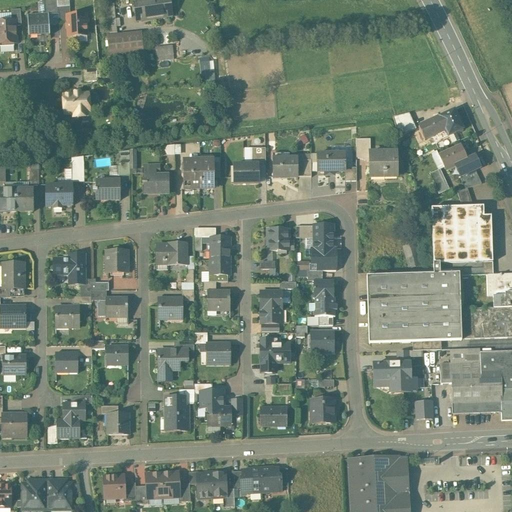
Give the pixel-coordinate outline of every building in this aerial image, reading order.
[(57,0),(49,0),(44,2),(45,15),(49,15),(49,16),(58,15),(58,9),(57,0)] [(154,0),(134,0),(132,0),(135,22),(158,18),(154,0)] [(169,0),(154,0),(158,18),(172,16),(169,0)] [(70,7),(58,9),(58,15),(59,24),(67,24),(67,17),(70,16),(70,7)] [(121,20),(115,19),(115,9),(111,9),(110,28),(120,29),(121,20)] [(20,11),(11,11),(12,22),(15,22),(16,27),(22,27),(20,11)] [(45,15),(27,16),(28,38),(29,38),(29,35),(49,34),(49,36),(50,36),(49,16),(49,15),(45,15)] [(70,16),(67,17),(67,24),(68,38),(77,38),(77,36),(87,35),(87,25),(89,22),(89,20),(86,18),(86,15),(70,16)] [(12,22),(0,22),(0,45),(17,44),(16,27),(15,22),(12,22)] [(116,32),(107,33),(109,47),(118,46),(116,35),(116,32)] [(140,32),(116,35),(118,46),(119,55),(142,52),(140,32)] [(170,45),(155,48),(156,58),(172,56),(170,45)] [(96,70),(82,71),(83,83),(97,82),(96,70)] [(89,94),(63,96),(64,112),(71,111),(73,112),(73,117),(74,118),(80,118),(81,117),(89,116),(89,114),(90,113),(89,94)] [(454,111),(439,118),(445,132),(451,145),(459,142),(459,141),(456,134),(463,131),(454,111)] [(401,116),(393,118),(399,138),(416,130),(409,114),(401,116)] [(421,126),(418,128),(424,141),(445,132),(439,118),(421,126)] [(370,153),(370,139),(356,139),(356,154),(370,154),(370,153)] [(181,155),(181,146),(167,145),(166,155),(181,155)] [(460,147),(439,157),(445,171),(454,166),(467,161),(466,160),(460,147)] [(265,149),(251,149),(251,165),(258,165),(258,166),(266,166),(265,149)] [(129,152),(119,153),(119,177),(130,177),(130,175),(129,152)] [(396,178),(396,153),(370,153),(370,154),(370,165),(371,178),(396,178)] [(345,154),(318,154),(318,172),(345,172),(346,171),(346,168),(345,154)] [(467,161),(454,166),(460,178),(475,171),(480,169),(474,156),(466,160),(467,161)] [(298,160),(281,160),(281,161),(274,161),(274,160),(273,160),(273,178),(298,178),(298,176),(298,161),(298,160)] [(311,162),(298,161),(298,176),(311,176),(311,162)] [(200,162),(183,163),(183,169),(181,171),(181,177),(183,179),(183,187),(190,187),(192,189),(200,189),(200,164),(200,162)] [(84,164),(72,164),(72,184),(84,184),(84,164)] [(213,164),(200,164),(200,189),(213,189),(213,179),(213,164)] [(251,165),(232,165),(232,184),(258,184),(258,166),(258,165),(251,165)] [(151,166),(148,166),(146,168),(144,168),(144,177),(156,177),(156,174),(157,174),(157,168),(153,168),(151,166)] [(356,168),(346,168),(346,171),(345,172),(345,181),(357,181),(356,168)] [(439,170),(429,175),(435,187),(445,183),(439,170)] [(39,171),(30,171),(30,185),(39,185),(39,171)] [(475,171),(460,178),(465,190),(467,190),(481,185),(475,171)] [(168,196),(168,176),(156,177),(144,177),(144,185),(142,185),(142,186),(146,186),(146,194),(160,193),(160,196),(168,196)] [(119,201),(119,182),(95,182),(96,191),(92,191),(92,194),(96,194),(96,199),(111,198),(111,201),(119,201)] [(445,183),(435,187),(438,195),(449,190),(445,183)] [(72,187),(46,187),(46,207),(72,207),(72,187)] [(16,190),(0,190),(0,212),(16,212),(16,190)] [(32,190),(16,190),(16,212),(32,212),(32,190)] [(467,190),(465,190),(457,193),(462,208),(473,208),(467,190)] [(511,274),(485,276),(484,264),(493,263),(491,225),(484,225),(483,208),(473,208),(462,208),(431,210),(433,272),(382,273),(382,279),(368,280),(369,322),(368,322),(369,334),(370,334),(370,344),(511,339),(511,274)] [(323,226),(323,228),(315,228),(315,226),(314,226),(314,227),(314,239),(314,250),(333,250),(333,226),(323,226)] [(314,227),(296,227),(296,239),(314,239),(314,227)] [(288,230),(267,230),(267,252),(286,252),(286,242),(288,242),(288,230)] [(202,239),(193,239),(194,252),(202,252),(202,239)] [(230,239),(211,239),(210,261),(210,262),(230,262),(230,239)] [(188,244),(168,244),(168,246),(157,246),(156,265),(168,265),(168,267),(188,267),(188,244)] [(413,253),(409,245),(403,248),(407,256),(413,253)] [(333,250),(314,250),(311,250),(311,265),(317,265),(332,265),(336,265),(335,250),(333,250)] [(127,252),(106,252),(106,274),(127,274),(127,252)] [(86,256),(70,256),(70,260),(54,260),(54,275),(70,276),(70,284),(81,284),(85,284),(85,281),(86,256)] [(230,262),(210,262),(210,261),(209,261),(209,283),(216,283),(228,283),(228,276),(230,276),(230,262)] [(25,264),(2,264),(2,290),(11,290),(16,290),(16,291),(26,291),(25,264)] [(318,272),(307,272),(307,279),(313,280),(313,299),(314,299),(333,299),(333,281),(322,281),(322,272),(318,272)] [(85,281),(85,284),(81,284),(81,298),(91,298),(91,292),(91,284),(91,281),(85,281)] [(209,283),(204,283),(204,291),(207,291),(216,291),(216,283),(209,283)] [(108,284),(91,284),(91,292),(106,292),(108,292),(108,284)] [(11,299),(11,290),(2,290),(0,289),(0,298),(0,299),(11,299)] [(216,291),(207,291),(207,310),(230,310),(230,291),(216,291)] [(106,292),(91,292),(91,298),(91,302),(98,302),(99,302),(106,302),(106,298),(106,292)] [(194,292),(182,292),(182,298),(183,298),(183,302),(194,302),(194,292)] [(282,293),(260,293),(260,311),(261,311),(282,311),(282,293)] [(115,299),(115,298),(106,298),(106,302),(99,302),(99,304),(98,304),(98,318),(106,318),(106,317),(127,317),(127,325),(128,325),(128,299),(115,299)] [(177,299),(158,300),(159,322),(183,321),(183,302),(183,298),(182,298),(177,298),(177,299)] [(333,299),(314,299),(314,318),(318,318),(333,318),(335,318),(335,311),(337,311),(337,306),(335,306),(334,299),(333,299)] [(25,307),(0,307),(0,328),(26,329),(25,307)] [(79,308),(56,308),(56,329),(79,329),(79,308)] [(282,311),(261,311),(261,314),(260,314),(260,319),(261,319),(261,325),(282,325),(282,311)] [(333,318),(318,318),(318,327),(333,327),(333,318)] [(334,333),(310,333),(311,354),(334,354),(334,333)] [(208,334),(194,334),(194,342),(194,345),(203,345),(203,343),(208,343),(208,334)] [(194,342),(175,342),(175,351),(180,351),(194,351),(194,345),(194,342)] [(230,345),(207,345),(207,365),(230,365),(230,345)] [(284,345),(260,345),(260,361),(269,361),(269,364),(275,364),(284,364),(284,345)] [(92,347),(80,347),(80,358),(92,358),(92,350),(92,348),(92,347)] [(128,348),(107,348),(108,365),(128,365),(128,348)] [(175,351),(158,351),(158,372),(168,372),(168,370),(180,370),(180,351),(175,351)] [(409,352),(397,353),(398,365),(409,365),(409,352)] [(511,354),(480,356),(481,364),(501,363),(502,393),(511,392),(511,354)] [(78,355),(56,355),(56,375),(78,375),(78,355)] [(25,357),(3,358),(3,377),(26,376),(25,357)] [(269,364),(269,361),(260,361),(260,364),(261,364),(261,374),(276,374),(275,364),(269,364)] [(481,364),(451,365),(440,365),(441,386),(452,385),(452,394),(451,394),(452,405),(452,415),(499,414),(499,415),(501,415),(501,414),(502,414),(502,393),(501,363),(481,364)] [(398,365),(374,366),(374,388),(390,387),(391,394),(410,393),(410,391),(416,391),(416,381),(410,381),(409,365),(398,365)] [(168,372),(158,372),(158,384),(158,381),(169,381),(168,372)] [(195,389),(195,381),(185,381),(185,390),(195,389)] [(194,391),(179,391),(179,407),(187,407),(187,405),(194,405),(194,399),(194,391)] [(511,392),(502,393),(502,414),(503,421),(511,420),(511,392)] [(201,409),(207,409),(223,409),(223,393),(201,393),(201,409)] [(92,405),(92,397),(71,397),(71,405),(84,405),(92,405)] [(334,401),(311,401),(311,424),(334,423),(334,401)] [(431,403),(415,404),(416,421),(432,420),(431,403)] [(71,405),(64,405),(64,421),(80,421),(80,422),(84,421),(84,405),(71,405)] [(179,407),(165,407),(165,433),(187,433),(187,407),(179,407)] [(119,408),(101,408),(101,416),(108,416),(108,415),(119,415),(119,408)] [(223,409),(207,409),(207,427),(231,427),(231,409),(223,409)] [(26,415),(26,439),(36,439),(36,420),(39,420),(39,410),(26,410),(26,415)] [(286,411),(260,410),(260,428),(277,428),(277,424),(285,424),(286,411)] [(26,415),(1,415),(2,439),(26,439),(26,415)] [(119,415),(108,415),(108,416),(108,428),(108,437),(129,436),(129,415),(119,415)] [(64,421),(56,421),(56,431),(56,441),(57,441),(79,440),(80,440),(80,422),(80,421),(64,421)] [(56,441),(56,431),(48,431),(48,445),(57,444),(57,441),(56,441)] [(399,463),(364,465),(364,461),(364,460),(363,460),(362,460),(349,461),(348,461),(348,462),(349,474),(348,474),(349,475),(350,487),(349,487),(349,489),(350,489),(351,500),(350,500),(350,502),(351,502),(351,511),(408,511),(409,507),(409,505),(408,499),(409,499),(408,497),(407,480),(407,478),(407,479),(407,473),(398,474),(398,464),(399,464),(399,463)] [(252,471),(242,471),(242,473),(243,479),(241,480),(241,491),(242,495),(261,494),(260,469),(252,470),(252,471)] [(278,469),(269,470),(269,469),(260,469),(261,494),(281,493),(281,488),(280,477),(278,477),(278,470),(278,469)] [(287,470),(278,470),(278,477),(280,477),(281,488),(288,488),(287,470)] [(225,472),(219,473),(217,475),(211,475),(212,499),(226,498),(226,491),(225,472)] [(197,473),(189,474),(189,485),(190,486),(198,486),(197,476),(198,476),(197,473)] [(242,473),(233,473),(234,490),(234,491),(241,491),(241,480),(243,479),(242,473)] [(178,474),(162,475),(163,499),(179,498),(178,485),(178,474)] [(113,475),(111,478),(103,478),(105,500),(125,499),(124,485),(124,477),(116,477),(113,475)] [(162,475),(146,476),(147,487),(147,500),(148,500),(163,499),(162,475)] [(198,476),(197,476),(198,486),(198,500),(212,499),(211,475),(198,476)] [(38,486),(23,486),(23,511),(33,511),(33,507),(47,507),(47,482),(38,482),(38,486)] [(71,486),(56,486),(56,482),(47,482),(47,507),(61,507),(61,511),(71,511),(71,486)] [(135,484),(124,485),(125,499),(125,503),(136,502),(136,488),(135,484)] [(189,485),(178,485),(179,498),(179,503),(191,503),(190,486),(189,485)] [(0,486),(0,508),(11,508),(11,487),(0,486)] [(147,487),(136,488),(136,502),(137,506),(148,505),(148,500),(147,500),(147,487)] [(234,490),(226,491),(226,498),(226,508),(235,508),(234,491),(234,490)]
